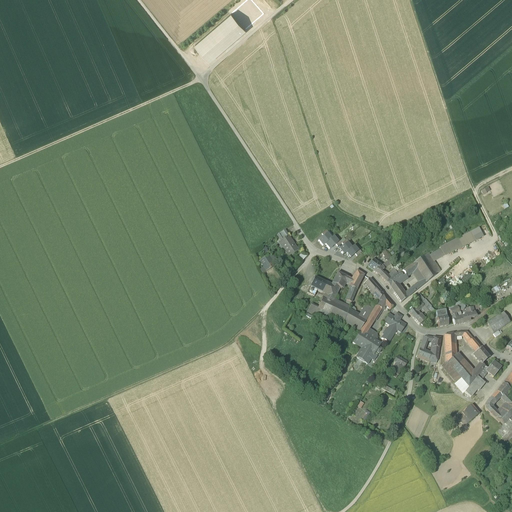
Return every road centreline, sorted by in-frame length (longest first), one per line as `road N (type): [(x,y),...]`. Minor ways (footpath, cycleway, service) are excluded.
road 1 (track): [(284,285),(233,340),(0,445)]
road 2 (track): [(511,261),(470,187),(412,0)]
road 3 (residential): [(295,224),(313,250),(374,276),(423,331),(469,329),(511,359)]
road 4 (track): [(0,171),(205,81)]
road 5 (track): [(343,511),(370,481),(403,417),(423,331)]
road 6 (track): [(205,81),(295,224)]
road 7 (track): [(472,190),(387,232),(354,264)]
road 8 (track): [(205,81),(297,0)]
